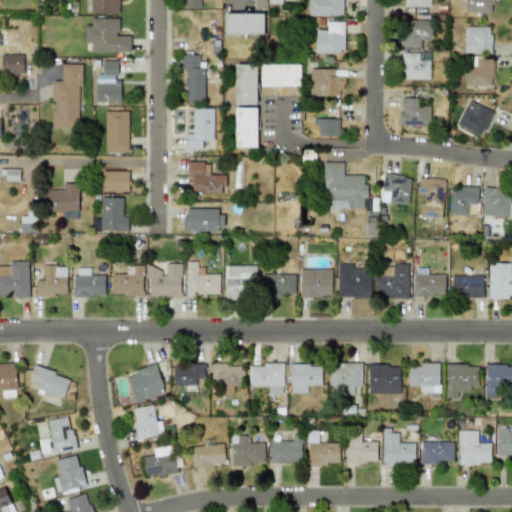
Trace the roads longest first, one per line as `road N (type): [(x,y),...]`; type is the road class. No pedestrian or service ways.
road 1 (residential): [(0,334),(511,334)]
road 2 (residential): [(156,511),(239,499),(511,499)]
road 3 (residential): [(157,226),(158,0)]
road 4 (residential): [(125,511),(98,400),(94,334)]
road 5 (residential): [(0,162),(158,166)]
road 6 (residential): [(375,150),(375,0)]
road 7 (residential): [(375,150),(511,164)]
